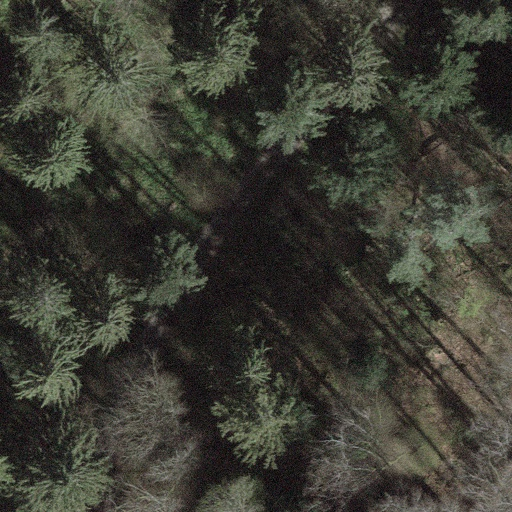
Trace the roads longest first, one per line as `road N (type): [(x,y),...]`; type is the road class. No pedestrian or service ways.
road 1 (track): [(88,511),(111,426),(201,251),(395,0)]
road 2 (track): [(347,63),(511,226)]
